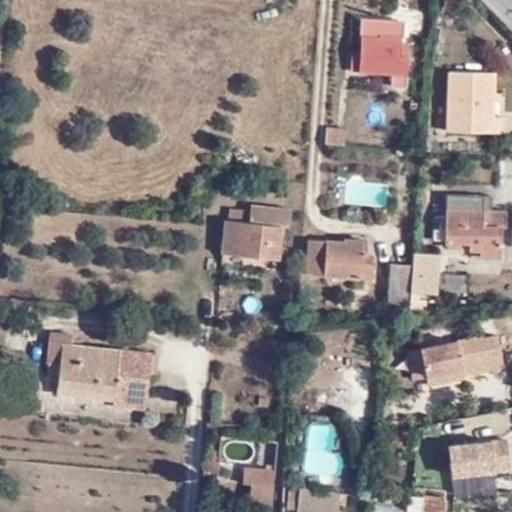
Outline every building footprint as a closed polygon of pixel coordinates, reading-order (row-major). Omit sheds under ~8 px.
[(390,86),(405,87),(407,56),(400,55),(402,20),(361,18),(358,53),(348,53),(347,69),(390,72),(390,86)] [(157,90),(170,106),(193,88),(173,61),(162,61),(165,31),(112,24),(106,83),(157,90)] [(439,123),(493,130),(494,112),(479,110),(480,83),(489,83),(490,67),(442,62),(439,123)] [(324,142),(346,144),(347,129),(325,127),(324,142)] [(432,231),(431,241),(468,244),(469,250),(480,251),(480,257),(497,257),(499,225),(504,225),(505,209),(490,208),(491,193),(447,192),(446,211),(440,211),(440,231),(432,231)] [(288,205),(247,203),(247,205),(246,217),(225,216),(222,249),(275,253),(279,221),(286,221),(288,205)] [(246,217),(247,205),(226,204),(225,216),(246,217)] [(306,271),(372,276),(373,261),(364,260),(365,239),(344,237),(344,242),(308,238),(306,271)] [(409,261),(406,290),(426,291),(436,291),(438,252),(410,250),(409,261)] [(405,301),(406,290),(409,261),(391,260),(388,299),(405,301)] [(438,293),(465,297),(469,272),(441,268),(438,293)] [(405,301),(405,306),(425,307),(426,291),(406,290),(405,301)] [(143,372),(144,350),(66,344),(67,333),(45,332),(42,360),(45,360),(54,361),(53,375),(52,392),(106,397),(107,389),(141,390),(143,372)] [(481,333),(421,346),(429,385),(465,378),(465,375),(463,368),(487,363),(488,370),(505,367),(497,332),(482,336),(481,333)] [(155,351),(144,350),(143,372),(154,371),(155,351)] [(45,375),(53,375),(54,361),(45,360),(45,375)] [(487,363),(463,368),(465,375),(488,370),(487,363)] [(139,406),(141,390),(107,389),(106,397),(107,403),(139,406)] [(307,478),(351,475),(347,419),(303,422),(307,478)] [(508,438),(448,445),(452,476),(511,469),(508,438)] [(269,507),(271,485),(272,468),(241,465),(239,483),(247,483),(245,504),(269,507)] [(293,509),(296,487),(285,486),(283,508),(293,509)] [(292,511),(334,511),(338,492),(296,487),(293,509),(292,511)] [(440,511),(442,496),(423,495),(421,511),(440,511)] [(375,499),(372,511),(405,511),(407,505),(375,499)]
